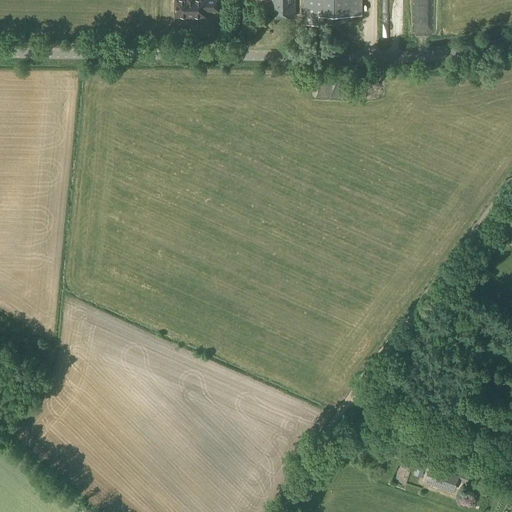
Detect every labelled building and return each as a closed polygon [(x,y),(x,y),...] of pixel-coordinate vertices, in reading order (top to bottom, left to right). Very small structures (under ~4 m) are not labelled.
[(173,0),(174,18),(207,18),(207,12),(220,12),(219,0),(173,0)] [(261,4),(270,4),(270,16),(295,16),(295,0),(246,0),(247,0),(261,0),(261,4)] [(361,14),(361,0),(304,0),(304,24),(331,24),(332,14),(361,14)] [(383,453),(412,463),(415,453),(387,443),(383,453)] [(424,468),(428,458),(420,455),(417,465),(424,468)] [(454,490),(457,480),(466,483),(469,474),(460,471),(458,476),(430,466),(425,480),(454,490)]
